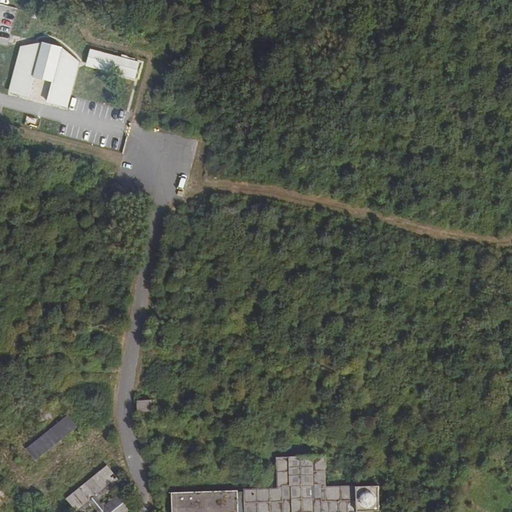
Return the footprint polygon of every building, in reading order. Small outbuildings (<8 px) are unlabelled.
[(68,106),(81,61),(62,44),(45,40),(20,45),(7,90),(29,96),(35,75),(51,79),(45,100),(68,106)] [(110,52),(105,69),(134,78),(139,61),(110,52)] [(136,399),(137,412),(153,411),(152,398),(136,399)] [(26,448),(35,459),(75,427),(65,415),(26,448)] [(173,491),(172,511),(309,511),(382,509),(381,484),(326,485),(325,453),(278,454),(279,486),(173,491)] [(107,465),(67,498),(78,511),(85,511),(95,505),(100,511),(99,511),(128,511),(133,508),(123,495),(105,509),(100,502),(112,493),(114,495),(126,486),(118,476),(116,477),(107,465)]
